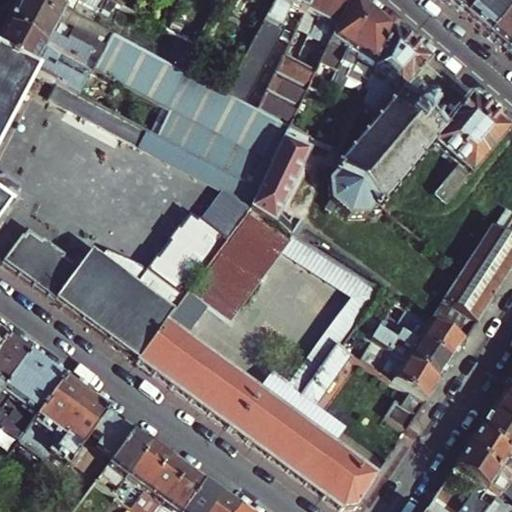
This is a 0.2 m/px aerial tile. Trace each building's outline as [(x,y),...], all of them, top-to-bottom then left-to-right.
[(162,65),(69,16),(39,0),(16,0),(3,26),(58,55),(89,72),(166,114),(153,139),(171,149),(255,193),(285,131),(254,114),(240,107),(222,97),(178,74),(162,65)] [(103,0),(39,0),(69,16),(77,2),(97,12),(98,10),(109,15),(111,11),(104,8),(107,2),(103,0)] [(112,12),(115,6),(110,3),(112,0),(103,0),(107,2),(104,8),(111,11),(112,12)] [(222,97),(240,107),(281,32),(276,29),(287,9),(301,17),(302,15),(307,5),(309,0),(274,0),(266,15),(222,97)] [(239,0),(266,15),(274,0),(239,0)] [(309,0),(307,5),(318,10),(313,21),(314,21),(305,37),(325,47),(347,0),(309,0)] [(322,98),(364,12),(350,0),(347,0),(325,47),(319,60),(312,74),(310,79),(320,84),(315,94),(322,98)] [(442,0),(463,17),(476,0),(442,0)] [(511,0),(476,0),(463,17),(486,37),(511,4),(511,0)] [(505,53),(511,43),(511,4),(486,37),(505,53)] [(302,15),(313,21),(318,10),(307,5),(302,15)] [(364,82),(368,74),(388,32),(364,12),(322,98),(335,104),(349,75),(364,82)] [(58,55),(3,26),(0,31),(0,57),(33,75),(54,87),(74,97),(79,90),(82,83),(51,67),(58,55)] [(388,32),(368,74),(375,81),(366,92),(361,104),(380,120),(399,97),(427,65),(388,32)] [(192,47),(177,39),(162,65),(178,74),(192,47)] [(89,72),(58,55),(51,67),(82,83),(89,72)] [(0,217),(7,208),(5,207),(15,195),(13,194),(21,185),(7,174),(0,173),(0,137),(33,75),(0,57),(0,217)] [(306,71),(312,74),(319,60),(313,57),(306,71)] [(304,89),(310,79),(312,74),(306,71),(295,65),(281,58),(254,114),(285,131),(299,102),(304,89)] [(54,87),(50,95),(46,102),(143,155),(247,210),(250,203),(255,193),(171,149),(153,139),(151,138),(83,102),(74,97),(54,87)] [(309,106),(315,94),(304,89),(299,102),(309,106)] [(399,97),(380,120),(376,124),(373,121),(371,124),(374,127),(363,140),(359,137),(356,140),(360,143),(349,156),(346,153),(343,156),(346,159),(336,171),(333,168),(329,172),(333,175),(330,178),(332,179),(326,186),(327,204),(333,210),(346,221),(366,219),(371,213),(372,214),(375,210),(378,213),(381,209),(378,207),(388,194),(392,197),(394,194),(391,191),(402,179),(405,182),(407,179),(404,176),(415,163),(418,165),(421,163),(418,160),(428,148),(441,133),(438,131),(438,132),(432,128),(435,123),(432,121),(431,122),(430,121),(432,118),(425,112),(416,104),(413,108),(411,106),(413,105),(409,102),(406,106),(400,101),(401,99),(399,97)] [(507,133),(469,100),(441,133),(428,148),(431,150),(433,148),(448,160),(457,169),(435,196),(446,205),(507,133)] [(270,228),(273,221),(284,197),(304,155),(301,153),(304,145),(308,139),(285,131),(255,193),(250,203),(247,210),(245,212),(270,228)] [(428,190),(435,196),(457,169),(448,160),(433,177),(436,180),(428,190)] [(183,297),(224,241),(244,214),(217,195),(197,221),(194,219),(193,221),(185,216),(176,229),(174,227),(145,269),(104,251),(98,260),(87,252),(75,268),(60,257),(62,256),(39,239),(38,241),(24,231),(19,237),(18,236),(17,237),(0,260),(0,264),(52,303),(135,363),(165,323),(172,313),(183,297)] [(183,297),(200,309),(224,327),(276,258),(289,240),(270,228),(245,212),(244,214),(224,241),(183,297)] [(511,242),(511,217),(506,213),(494,231),(511,242)] [(287,230),(273,221),(270,228),(289,240),(296,230),(290,225),(287,230)] [(511,270),(511,242),(494,231),(491,229),(441,305),(475,327),(511,270)] [(289,240),(276,258),(349,303),(317,346),(288,387),(272,376),(259,392),(333,446),(344,431),(313,409),(298,398),(330,355),(333,353),(336,352),(339,354),(379,297),(289,240)] [(200,309),(183,297),(172,313),(165,323),(181,335),(200,309)] [(475,327),(441,305),(427,327),(461,348),(475,327)] [(461,348),(427,327),(411,317),(404,327),(399,324),(394,332),(449,367),(461,348)] [(343,511),(355,510),(376,477),(333,446),(259,392),(181,335),(165,323),(135,363),(226,429),(226,430),(251,449),(252,448),(340,511),(343,511)] [(449,367),(394,332),(382,324),(368,342),(390,356),(402,364),(436,385),(449,367)] [(3,341),(0,345),(0,393),(26,357),(3,341)] [(298,398),(313,409),(349,360),(339,354),(336,352),(333,353),(330,355),(298,398)] [(422,407),(436,385),(402,364),(393,377),(389,370),(383,366),(372,359),(371,360),(364,355),(357,366),(407,398),(422,407)] [(393,377),(402,364),(390,356),(383,366),(389,370),(393,377)] [(61,383),(26,357),(0,393),(0,418),(5,422),(0,429),(18,442),(61,383)] [(511,379),(502,395),(511,402),(511,379)] [(131,434),(61,383),(18,442),(15,445),(41,464),(46,458),(53,462),(64,471),(91,434),(100,441),(95,449),(111,461),(131,434)] [(511,402),(502,395),(489,414),(511,429),(511,402)] [(422,407),(407,398),(401,408),(394,403),(384,418),(405,433),(422,407)] [(511,429),(489,414),(478,431),(511,456),(511,429)] [(465,451),(511,482),(511,483),(511,456),(478,431),(465,451)] [(149,447),(131,434),(111,461),(107,468),(115,474),(106,486),(98,481),(94,486),(112,499),(149,447)] [(166,459),(149,447),(112,499),(129,511),(166,459)] [(511,490),(507,487),(511,482),(465,451),(453,470),(478,487),(496,498),(511,508),(511,490)] [(46,458),(41,464),(48,469),(53,462),(46,458)] [(154,511),(183,472),(166,459),(129,511),(130,511),(154,511)] [(115,474),(107,468),(98,481),(106,486),(115,474)] [(440,511),(430,504),(424,511),(460,511),(463,507),(475,492),(478,487),(453,470),(449,475),(462,484),(442,511),(440,511)] [(182,511),(202,485),(183,472),(154,511),(182,511)] [(208,511),(219,497),(202,485),(182,511),(208,511)] [(485,511),(492,503),(496,498),(478,487),(475,492),(481,496),(470,511),(469,511),(485,511)] [(481,496),(475,492),(463,507),(470,511),(481,496)] [(234,511),(236,510),(219,497),(208,511),(234,511)] [(510,511),(511,510),(511,508),(496,498),(492,503),(498,508),(495,511),(510,511)] [(495,511),(498,508),(492,503),(485,511),(495,511)]
